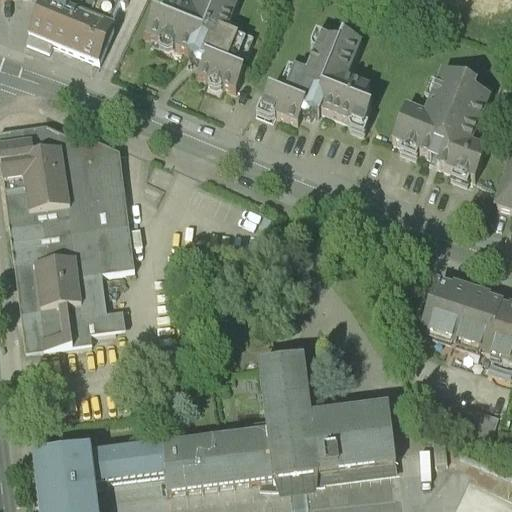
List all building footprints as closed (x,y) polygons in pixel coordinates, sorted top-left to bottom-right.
[(100,0),(91,25),(69,16),(75,2),(69,0),(44,0),(28,40),(98,68),(112,34),(109,33),(120,7),(103,0),(100,0)] [(127,0),(103,0),(120,7),(124,9),(127,0)] [(196,0),(191,15),(168,5),(161,23),(152,19),(143,41),(186,59),(186,60),(188,61),(191,68),(194,67),(195,70),(199,72),(196,80),(234,96),(242,77),(233,74),(244,47),(224,39),(238,3),(230,0),(196,0)] [(337,50),(320,43),(306,79),(288,71),(277,97),(268,94),(260,113),(297,128),(301,119),(305,121),(308,119),(310,122),(317,119),(317,120),(319,121),(320,116),(363,134),(370,115),(362,111),(369,93),(346,84),(360,49),(341,41),(337,50)] [(476,93),(441,79),(424,121),(406,113),(391,147),(431,163),(431,162),(439,166),(437,171),(474,187),(486,157),(471,150),(489,105),(474,99),(476,93)] [(46,134),(0,140),(0,176),(1,177),(23,343),(43,358),(91,352),(90,342),(114,339),(112,321),(105,321),(100,281),(107,280),(133,277),(118,163),(118,159),(90,146),(86,152),(46,134)] [(511,164),(497,211),(511,216),(511,164)] [(502,308),(438,287),(422,335),(486,356),(501,311),(502,308)] [(486,356),(485,358),(511,367),(511,314),(501,311),(486,356)] [(303,365),(258,371),(267,440),(162,453),(166,482),(165,482),(168,500),(273,487),(273,489),(317,483),(317,482),(395,472),(388,414),(310,423),(303,365)] [(420,384),(413,406),(423,410),(427,398),(430,387),(420,384)] [(467,412),(427,398),(423,410),(419,421),(460,434),(467,412)] [(498,422),(467,412),(460,434),(491,444),(498,422)] [(446,444),(432,445),(436,476),(449,474),(446,444)] [(89,458),(35,465),(40,511),(95,511),(93,491),(165,482),(166,482),(162,453),(89,462),(89,458)]
